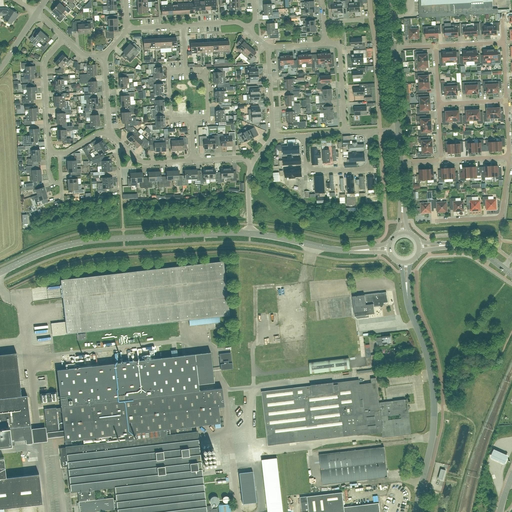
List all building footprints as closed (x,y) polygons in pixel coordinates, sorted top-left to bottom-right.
[(74,0),(73,0),(65,0),(69,3),(67,5),(72,9),(75,6),(72,3),(74,0)] [(332,14),(337,14),(337,4),(337,0),(337,4),(334,4),(333,2),(328,2),(328,8),(331,8),(332,14)] [(337,4),(337,14),(343,13),(343,7),(346,7),(345,1),(340,1),(340,0),(337,0),(337,4)] [(345,0),(345,1),(346,7),(349,7),(349,13),(355,13),(354,3),(351,3),(351,0),(350,0),(345,0)] [(354,3),(355,13),(360,12),(360,6),(363,6),(362,0),(357,0),(357,2),(354,3)] [(421,0),(418,0),(419,13),(419,18),(430,17),(498,14),(498,9),(493,9),(492,1),(492,0),(421,0)] [(83,8),(83,9),(91,8),(91,1),(90,1),(83,8)] [(264,10),(272,10),(272,9),(274,9),(275,8),(274,5),(272,5),(272,4),(273,4),(272,1),(270,1),(271,4),(264,5),(264,10)] [(55,7),(62,14),(64,11),(68,14),(71,10),(66,6),(64,8),(59,3),(55,7)] [(116,5),(107,6),(107,9),(102,10),(103,14),(109,14),(109,11),(116,10),(116,5)] [(62,14),(55,7),(54,8),(55,8),(51,11),(57,16),(55,18),(60,23),(65,17),(62,14)] [(314,13),(314,7),(305,7),(305,10),(301,10),(301,16),(307,16),(307,13),(314,13)] [(4,9),(0,8),(0,15),(6,16),(3,20),(10,24),(14,19),(15,19),(18,14),(9,9),(8,11),(6,9),(4,9)] [(272,14),(272,10),(264,10),(264,16),(268,15),(269,19),(279,18),(279,13),(272,14)] [(108,26),(117,25),(117,19),(112,19),(112,16),(105,16),(105,22),(108,22),(108,26)] [(306,27),(315,26),(315,21),(308,21),(307,18),(300,18),(301,21),(306,21),(306,23),(304,23),(304,27),(306,27)] [(411,29),(410,18),(404,19),(405,33),(408,33),(409,39),(419,39),(419,28),(411,29)] [(87,21),(87,24),(84,24),(84,33),(90,33),(90,28),(93,28),(92,20),(87,21)] [(267,29),(275,29),(275,23),(276,23),(276,20),(274,21),(274,23),(267,24),(267,29)] [(84,33),(84,24),(80,25),(80,21),(74,21),(74,23),(72,23),(73,29),(75,29),(78,29),(78,34),(84,33)] [(490,26),(490,35),(497,35),(496,29),(499,29),(499,22),(493,23),(493,26),(490,26)] [(474,27),(470,27),(471,36),(477,36),(477,30),(480,30),(479,23),(474,24),(474,27)] [(490,35),(490,26),(484,26),(484,23),(481,23),(481,30),(484,30),(484,35),(490,35)] [(451,28),(451,37),(458,37),(457,31),(460,31),(460,24),(451,25),(451,28)] [(470,24),(461,24),(461,31),(464,31),(465,36),(471,36),(470,27),(470,24)] [(117,25),(108,26),(109,30),(106,30),(106,39),(113,38),(113,32),(118,32),(117,25)] [(431,29),(432,38),(438,38),(438,32),(441,32),(440,25),(435,26),(435,29),(431,29)] [(432,38),(431,29),(431,26),(422,27),(422,33),(425,33),(426,38),(432,38)] [(445,37),(451,37),(451,28),(445,28),(445,26),(442,26),(442,32),(445,32),(445,37)] [(275,29),(267,29),(268,39),(279,38),(279,34),(278,34),(278,30),(275,30),(275,29)] [(35,40),(38,43),(45,36),(40,31),(36,36),(34,34),(29,39),(33,43),(35,40)] [(45,36),(38,43),(41,45),(39,48),(43,52),(48,46),(46,44),(49,40),(45,36)] [(366,43),(365,36),(362,36),(362,38),(351,39),(351,46),(359,46),(359,49),(365,49),(365,43),(366,43)] [(236,49),(241,53),(247,46),(243,42),(244,41),(241,38),(236,44),(239,47),(236,49)] [(126,48),(135,56),(141,50),(137,47),(135,49),(130,44),(126,48)] [(251,49),(247,46),(241,53),(245,57),(251,49)] [(135,56),(126,48),(122,52),(128,57),(126,59),(130,62),(135,56)] [(256,53),(251,49),(245,57),(247,59),(246,61),(249,64),(252,63),(256,59),(253,56),(256,53)] [(497,49),(490,50),(491,60),(495,60),(495,63),(501,63),(500,55),(497,55),(497,49)] [(366,58),(366,50),(359,50),(359,54),(353,54),(353,55),(351,55),(352,63),(358,62),(363,61),(363,58),(366,58)] [(470,51),(470,61),(474,61),(475,64),(480,64),(480,56),(477,56),(477,50),(470,51)] [(487,60),(491,60),(490,50),(484,50),(484,56),(481,56),(481,64),(487,63),(487,60)] [(414,51),(415,61),(428,61),(428,54),(422,54),(422,51),(414,51)] [(456,51),(449,52),(450,62),(456,62),(456,64),(460,63),(459,57),(456,57),(456,51)] [(470,61),(470,51),(463,51),(463,57),(460,57),(461,65),(464,65),(463,62),(470,61)] [(450,62),(449,52),(442,52),(443,58),(440,58),(440,66),(446,65),(446,62),(450,62)] [(324,54),(325,64),(329,63),(329,67),(334,67),(334,60),(331,60),(330,53),(324,54)] [(311,54),(305,55),(306,64),(306,67),(312,67),(313,72),(315,71),(314,61),(312,61),(311,54)] [(321,64),(325,64),(324,54),(318,54),(318,61),(316,61),(316,68),(321,68),(321,64)] [(59,59),(65,65),(68,62),(70,63),(72,61),(70,59),(69,61),(62,55),(59,59)] [(296,62),(297,68),(306,67),(306,64),(305,55),(299,55),(299,62),(296,62)] [(284,65),(287,65),(287,56),(281,56),(281,63),(278,63),(279,70),(282,70),(282,69),(284,69),(284,65)] [(292,68),(297,68),(296,62),(294,62),(293,56),(287,56),(287,65),(291,65),(292,68)] [(65,65),(59,59),(55,63),(60,68),(58,70),(55,71),(55,73),(63,73),(63,70),(62,69),(65,65)] [(428,61),(415,61),(415,71),(423,71),(422,68),(428,67),(428,61)] [(26,69),(26,73),(33,73),(35,73),(35,66),(28,67),(28,63),(21,63),(22,69),(26,69)] [(153,73),(162,73),(162,67),(154,68),(154,64),(150,64),(150,65),(148,65),(148,70),(150,70),(150,73),(153,73)] [(249,74),(249,75),(258,74),(257,69),(256,69),(256,66),(248,66),(249,70),(245,70),(245,75),(249,74)] [(213,73),(213,78),(224,78),(224,72),(228,72),(228,68),(221,68),(221,72),(213,73)] [(365,75),(365,71),(365,68),(359,68),(359,71),(352,72),(353,79),(363,78),(363,75),(365,75)] [(79,75),(80,79),(89,79),(89,76),(96,76),(96,70),(87,71),(87,74),(79,75)] [(26,73),(24,73),(24,77),(21,77),(21,83),(27,82),(27,79),(33,79),(33,73),(26,73)] [(162,78),(162,73),(153,73),(153,77),(149,78),(149,80),(147,80),(147,82),(155,82),(155,79),(162,78)] [(418,78),(419,83),(429,82),(429,75),(423,76),(423,73),(415,73),(415,79),(418,78)] [(119,78),(120,83),(128,83),(128,79),(134,79),(134,74),(126,74),(127,77),(119,78)] [(258,79),(258,74),(249,75),(249,80),(246,80),(246,83),(257,83),(257,80),(258,79)] [(54,80),(55,85),(64,85),(63,81),(68,81),(68,76),(62,77),(62,79),(54,80)] [(318,87),(324,86),(324,83),(331,82),(331,76),(321,77),(321,83),(317,83),(317,87),(318,87)] [(225,83),(224,78),(213,78),(213,84),(222,84),(222,87),(225,87),(229,87),(229,83),(225,83)] [(87,83),(88,87),(97,87),(96,81),(89,82),(89,79),(80,79),(80,84),(87,83)] [(451,95),(451,83),(447,83),(447,84),(445,84),(444,81),(441,81),(441,83),(441,90),(445,90),(445,96),(451,95)] [(480,81),(471,82),(472,94),(478,94),(478,88),(481,88),(480,81)] [(486,93),(492,93),(492,84),(492,81),(483,81),(483,88),(486,88),(486,93)] [(495,84),(492,84),(492,93),(499,93),(499,87),(501,87),(501,81),(496,81),(495,84)] [(128,83),(120,83),(120,89),(127,88),(127,91),(134,91),(133,82),(128,83)] [(153,87),(153,90),(163,89),(163,84),(155,84),(155,82),(147,82),(147,85),(150,85),(150,87),(153,87)] [(429,82),(419,83),(419,87),(416,87),(416,93),(424,92),(423,89),(429,89),(429,82)] [(471,82),(471,85),(465,85),(465,82),(462,82),(463,89),(465,89),(466,94),(472,94),(471,82)] [(451,83),(451,95),(458,95),(457,89),(460,89),(460,83),(451,83)] [(27,90),(27,94),(34,93),(34,94),(37,94),(36,87),(30,87),(29,84),(22,85),(22,90),(27,90)] [(293,88),(293,84),(284,85),(285,90),(293,90),(293,93),(299,92),(300,92),(300,88),(295,88),(295,87),(293,88)] [(64,85),(55,85),(55,91),(62,91),(62,93),(69,93),(69,89),(64,89),(64,85)] [(250,89),(250,95),(259,94),(258,89),(252,89),(252,86),(246,87),(247,90),(250,89)] [(324,86),(318,87),(318,90),(321,90),(321,92),(323,92),(323,95),(332,94),(332,89),(324,89),(324,86)] [(97,87),(88,87),(88,91),(83,92),(84,96),(90,96),(90,93),(97,92),(97,87)] [(364,95),(364,88),(353,89),(354,96),(364,95)] [(150,98),(159,98),(159,95),(163,95),(163,89),(153,90),(154,93),(150,93),(150,96),(150,98)] [(120,96),(121,101),(130,101),(129,97),(134,97),(134,92),(127,93),(128,95),(120,96)] [(285,101),(294,101),(294,98),(296,97),(296,96),(299,96),(299,92),(293,93),(293,95),(285,96),(285,101)] [(35,100),(34,94),(34,93),(27,94),(25,94),(25,98),(22,98),(22,104),(28,104),(28,100),(35,100)] [(69,93),(62,93),(63,96),(53,97),(54,102),(65,102),(64,98),(69,98),(69,93)] [(259,94),(250,95),(246,95),(246,100),(250,100),(250,103),(258,103),(258,100),(259,100),(259,94)] [(332,100),(332,94),(323,95),(318,95),(319,103),(325,103),(325,100),(332,100)] [(419,100),(420,104),(430,104),(430,97),(424,97),(424,94),(416,94),(416,100),(419,100)] [(84,96),(84,100),(85,100),(86,104),(98,104),(97,98),(90,98),(90,96),(84,96)] [(224,102),(224,100),(228,99),(228,97),(224,97),(214,97),(214,103),(221,103),(221,106),(229,105),(229,102),(224,102)] [(159,98),(150,98),(151,103),(154,103),(154,106),(164,105),(163,100),(159,100),(159,98)] [(134,101),(130,101),(121,101),(121,107),(128,107),(128,109),(135,109),(134,105),(134,101)] [(294,101),(285,101),(286,107),(293,106),(293,109),(300,108),(300,103),(294,104),(294,101)] [(63,110),(70,110),(69,105),(68,105),(68,102),(65,102),(54,102),(54,108),(63,107),(63,110)] [(86,104),(86,108),(84,108),(85,113),(91,112),(91,110),(98,109),(98,104),(86,104)] [(320,110),(320,113),(324,113),(333,113),(333,106),(326,107),(326,104),(320,104),(320,110)] [(430,110),(430,104),(420,104),(420,108),(417,108),(417,114),(425,114),(425,111),(430,110)] [(151,109),(151,114),(159,114),(158,111),(164,111),(164,105),(154,106),(155,109),(151,109)] [(26,115),(38,115),(37,108),(31,109),(31,106),(25,106),(25,111),(28,111),(28,115),(26,115)] [(215,116),(225,116),(224,110),(229,110),(229,106),(221,107),(221,110),(215,111),(215,116)] [(248,110),(248,115),(260,114),(260,109),(258,109),(258,106),(251,106),(251,109),(248,110)] [(367,115),(366,107),(354,107),(355,115),(367,115)] [(500,107),(493,108),(494,118),(498,118),(498,121),(501,121),(501,122),(504,122),(503,113),(500,113),(500,107)] [(295,117),(298,117),(297,114),(300,113),(300,108),(293,109),(293,111),(286,112),(286,117),(295,117)] [(484,122),(490,121),(490,118),(494,118),(493,108),(486,108),(487,114),(484,114),(484,122)] [(122,118),(131,118),(130,114),(135,114),(135,109),(128,109),(129,112),(121,113),(122,118)] [(469,121),(473,120),(473,109),(469,109),(469,110),(466,110),(466,116),(463,116),(464,124),(469,124),(469,121)] [(477,109),(473,109),(473,120),(477,120),(478,124),(483,124),(483,115),(480,116),(480,110),(477,110),(477,109)] [(56,113),(56,119),(65,119),(65,115),(71,115),(71,110),(70,110),(63,110),(64,113),(56,113)] [(448,122),(453,121),(452,110),(448,110),(448,111),(445,111),(446,117),(443,117),(443,125),(449,125),(448,122)] [(452,110),(453,121),(457,121),(457,124),(462,124),(462,117),(459,117),(459,111),(456,111),(456,110),(452,110)] [(85,113),(81,113),(81,116),(85,116),(85,118),(86,118),(86,121),(90,121),(99,120),(98,115),(91,115),(91,112),(85,113)] [(324,113),(320,113),(321,123),(327,122),(327,119),(333,119),(333,113),(324,113)] [(155,118),(155,122),(165,121),(164,116),(159,116),(159,114),(151,114),(151,119),(155,118)] [(260,114),(248,115),(248,120),(251,120),(252,123),(259,123),(259,120),(260,119),(260,114)] [(38,115),(26,115),(26,119),(23,119),(24,125),(30,124),(30,121),(36,121),(36,115),(38,115)] [(421,121),(421,126),(431,125),(431,118),(425,119),(425,116),(416,116),(416,122),(421,121)] [(122,118),(122,124),(129,123),(129,126),(136,126),(138,125),(138,121),(136,121),(135,117),(131,118),(122,118)] [(286,117),(287,123),(294,122),(294,125),(298,125),(298,128),(306,128),(306,122),(300,122),(297,122),(297,120),(295,120),(295,117),(286,117)] [(65,119),(56,119),(56,120),(55,120),(55,124),(57,124),(64,124),(64,127),(72,127),(71,122),(70,122),(70,119),(65,119)] [(99,120),(90,121),(90,125),(85,125),(86,130),(92,129),(92,126),(99,126),(99,120)] [(165,127),(165,121),(155,122),(155,125),(152,125),(152,130),(162,130),(162,127),(165,127)] [(431,125),(421,126),(421,130),(418,130),(418,136),(426,135),(426,132),(432,132),(431,125)] [(27,136),(39,135),(39,129),(32,129),(32,126),(26,127),(26,132),(29,132),(30,136),(27,136)] [(57,130),(57,136),(70,135),(70,132),(72,131),(72,127),(64,127),(64,130),(57,130)] [(140,134),(137,132),(132,127),(125,129),(129,132),(128,133),(131,135),(127,139),(132,144),(138,137),(140,134)] [(246,127),(244,128),(249,139),(254,137),(254,136),(258,135),(254,127),(248,130),(246,127)] [(249,139),(244,128),(242,130),(243,132),(241,134),(241,133),(237,134),(238,137),(241,143),(244,141),(245,142),(249,139)] [(229,136),(226,136),(226,146),(232,146),(231,140),(235,139),(234,132),(228,133),(229,136)] [(140,134),(138,137),(132,144),(137,148),(141,144),(143,146),(144,146),(146,148),(148,147),(148,142),(148,141),(140,134)] [(168,144),(168,138),(168,134),(164,134),(165,138),(162,138),(162,140),(159,140),(160,152),(165,151),(165,144),(168,144)] [(221,147),(226,146),(226,136),(223,136),(222,134),(221,134),(217,134),(217,136),(217,142),(220,142),(221,147)] [(39,135),(27,136),(28,140),(23,140),(23,145),(31,145),(31,142),(37,142),(37,135),(39,135)] [(70,135),(57,136),(58,141),(65,141),(65,144),(73,143),(72,139),(71,139),(70,135)] [(204,149),(209,149),(209,139),(206,139),(206,136),(199,137),(199,143),(203,143),(204,149)] [(212,139),(209,139),(209,149),(215,149),(215,143),(218,143),(217,142),(217,136),(212,136),(212,139)] [(160,152),(159,140),(155,141),(155,137),(149,138),(149,145),(154,145),(154,152),(160,152)] [(177,141),(177,151),(183,150),(183,145),(186,145),(186,137),(180,138),(180,140),(177,141)] [(422,143),(422,147),(432,147),(432,140),(426,140),(426,137),(418,137),(419,143),(422,143)] [(168,138),(168,144),(168,146),(171,146),(171,151),(177,151),(177,141),(174,141),(174,138),(168,138)] [(495,142),(495,151),(502,151),(501,145),(505,145),(505,138),(501,138),(501,142),(495,142)] [(478,143),(474,143),(475,152),(481,152),(481,147),(484,146),(483,140),(478,140),(478,143)] [(495,151),(495,142),(489,142),(489,140),(486,140),(486,146),(489,146),(489,151),(495,151)] [(93,146),(96,150),(105,145),(102,141),(93,146)] [(448,154),(454,153),(454,144),(450,144),(450,141),(444,141),(445,148),(448,148),(448,154)] [(458,144),(454,144),(454,153),(460,153),(460,148),(463,147),(463,141),(459,141),(458,143),(458,144)] [(475,152),(474,143),(468,143),(468,141),(465,141),(465,147),(468,147),(469,153),(475,152)] [(349,146),(349,152),(365,151),(364,145),(357,146),(357,143),(352,144),(352,146),(349,146)] [(282,155),(300,154),(300,146),(294,147),(294,144),(287,144),(287,147),(282,147),(282,155)] [(105,145),(96,150),(99,155),(107,150),(105,145)] [(432,147),(422,147),(422,151),(417,152),(417,157),(427,157),(427,154),(433,153),(432,147)] [(336,149),(332,149),(333,163),(341,162),(341,157),(336,158),(336,149)] [(317,150),(311,150),(312,166),(318,166),(318,160),(321,159),(321,153),(318,154),(317,150)] [(330,151),(322,151),(322,165),(330,164),(329,159),(331,158),(330,151)] [(350,155),(350,163),(364,162),(364,154),(357,154),(357,153),(352,153),(352,155),(350,155)] [(40,156),(31,156),(31,159),(27,159),(27,165),(33,165),(33,162),(40,161),(40,156)] [(67,167),(76,166),(76,164),(80,163),(80,156),(74,157),(74,161),(67,161),(67,167)] [(284,166),(300,165),(300,159),(293,159),(293,157),(288,158),(288,159),(284,159),(284,166)] [(101,167),(111,166),(111,161),(110,161),(109,158),(105,160),(105,161),(101,161),(101,167)] [(30,176),(41,175),(41,170),(32,170),(32,166),(26,166),(26,169),(29,169),(30,176)] [(76,169),(76,166),(67,167),(68,172),(75,172),(75,175),(81,175),(80,169),(76,169)] [(492,177),(491,166),(484,166),(484,172),(481,173),(482,180),(485,180),(485,177),(492,177)] [(498,166),(491,166),(492,177),(496,176),(496,179),(502,179),(501,172),(498,172),(498,166)] [(466,178),(470,178),(469,167),(463,168),(463,173),(460,174),(460,181),(466,181),(466,178)] [(469,167),(470,178),(474,177),(474,180),(481,180),(480,173),(476,173),(476,167),(469,167)] [(223,178),(227,178),(226,168),(220,169),(221,175),(218,175),(218,181),(218,183),(224,182),(223,178)] [(226,168),(227,178),(231,178),(231,181),(236,181),(236,174),(233,174),(232,168),(226,168)] [(444,179),(448,179),(448,168),(441,169),(441,175),(438,175),(439,182),(444,182),(444,179)] [(448,168),(448,179),(452,178),(453,182),(458,181),(458,174),(455,174),(455,168),(448,168)] [(206,179),(209,179),(208,169),(202,170),(203,176),(200,176),(200,184),(203,184),(203,182),(206,182),(206,179)] [(208,169),(209,179),(215,179),(215,182),(218,181),(218,175),(215,175),(214,169),(208,169)] [(301,175),(301,169),(285,170),(285,176),(289,176),(289,178),(295,177),(295,176),(301,175)] [(427,180),(426,169),(419,170),(420,176),(417,176),(417,183),(420,183),(420,180),(427,180)] [(433,169),(426,169),(427,180),(433,179),(433,182),(437,182),(436,175),(433,175),(433,169)] [(191,179),(190,170),(184,171),(184,177),(182,177),(182,186),(188,186),(187,179),(191,179)] [(196,170),(190,170),(191,179),(194,179),(194,185),(200,185),(200,184),(200,176),(197,176),(196,170)] [(166,178),(163,178),(164,187),(170,187),(169,180),(173,180),(172,171),(166,172),(166,178)] [(182,186),(182,177),(179,177),(178,171),(172,171),(173,180),(176,180),(176,186),(182,186)] [(151,181),(155,181),(154,172),(148,173),(148,179),(145,179),(146,188),(152,188),(151,181)] [(160,172),(154,172),(155,181),(158,181),(158,187),(160,187),(161,190),(164,190),(163,187),(164,187),(163,178),(161,178),(160,172)] [(136,182),(136,173),(130,173),(130,180),(127,180),(128,186),(134,186),(133,182),(136,182)] [(140,188),(146,188),(145,179),(143,179),(142,173),(136,173),(136,182),(140,182),(140,188)] [(68,185),(77,184),(77,179),(80,179),(80,176),(74,176),(74,179),(67,179),(68,185)] [(325,194),(324,176),(315,177),(316,194),(325,194)] [(112,183),(102,183),(102,184),(97,184),(98,189),(97,189),(97,192),(104,192),(104,189),(112,188),(112,183)] [(78,187),(77,184),(68,185),(68,191),(75,190),(75,193),(84,193),(84,190),(81,190),(81,187),(78,187)] [(47,198),(45,193),(37,195),(31,197),(32,199),(34,199),(36,206),(42,204),(40,200),(47,198)] [(472,201),(472,197),(466,197),(467,205),(470,205),(470,211),(480,211),(480,200),(472,201)] [(488,200),(488,197),(482,197),(483,204),(486,204),(486,210),(496,210),(496,199),(488,200)] [(455,201),(455,198),(450,199),(450,206),(453,206),(453,212),(464,211),(463,201),(455,201)] [(434,207),(433,199),(428,200),(428,203),(420,203),(420,214),(431,213),(431,207),(434,207)] [(433,199),(434,207),(436,207),(437,213),(447,212),(447,202),(436,202),(436,199),(433,199)] [(229,316),(223,261),(60,280),(65,322),(51,324),(52,336),(229,316)] [(387,302),(386,292),(353,296),(355,317),(357,319),(369,317),(369,314),(374,314),(374,307),(381,306),(382,306),(383,305),(383,304),(383,303),(388,303),(388,302),(387,302)] [(391,344),(390,336),(382,337),(376,338),(376,341),(382,341),(383,345),(391,344)] [(217,511),(217,509),(211,509),(210,506),(206,507),(197,432),(191,432),(190,427),(215,424),(215,428),(220,428),(220,423),(218,407),(224,406),(222,388),(199,391),(198,385),(214,383),(213,378),(210,352),(195,354),(175,356),(175,350),(169,351),(169,357),(57,370),(61,408),(56,408),(44,409),(45,421),(46,426),(47,438),(64,436),(65,447),(59,448),(61,467),(68,467),(71,492),(77,491),(79,511),(93,511),(114,510),(114,507),(116,507),(117,511),(217,511)] [(27,395),(21,396),(16,353),(0,354),(0,447),(12,446),(11,442),(25,440),(26,444),(33,443),(27,395)] [(232,369),(231,355),(219,356),(221,370),(232,369)] [(350,369),(349,358),(309,363),(310,374),(350,369)] [(379,403),(376,378),(370,378),(371,383),(352,386),(351,381),(261,392),(268,446),(357,435),(382,432),(382,437),(411,434),(407,400),(379,403)] [(57,401),(56,392),(40,394),(41,403),(57,401)] [(387,477),(384,447),(319,455),(323,485),(387,477)] [(494,449),(491,457),(499,461),(505,463),(509,455),(502,452),(494,449)] [(0,508),(42,504),(39,473),(6,477),(4,458),(0,458),(0,508)] [(282,511),(277,458),(262,460),(267,511),(282,511)] [(257,502),(252,471),(239,473),(243,504),(257,502)] [(344,507),(342,492),(300,497),(301,511),(379,511),(378,503),(344,507)]
